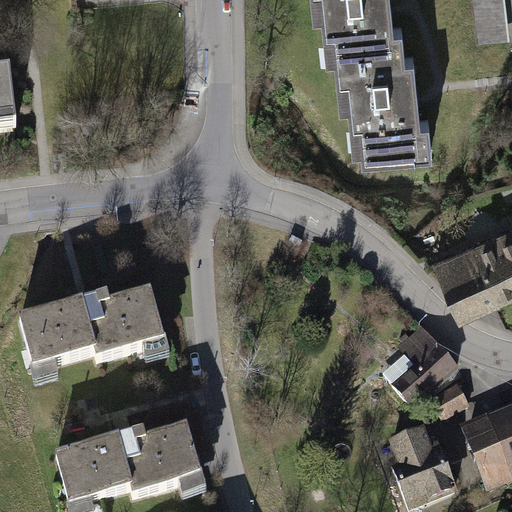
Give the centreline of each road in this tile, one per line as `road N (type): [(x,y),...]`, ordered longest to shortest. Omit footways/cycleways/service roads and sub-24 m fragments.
road 1 (residential): [(511,357),(452,334),(354,236),(280,203),(203,186)]
road 2 (residential): [(203,186),(201,329),(236,511)]
road 3 (residential): [(203,186),(0,208)]
road 4 (residential): [(212,0),(215,127),(203,186)]
